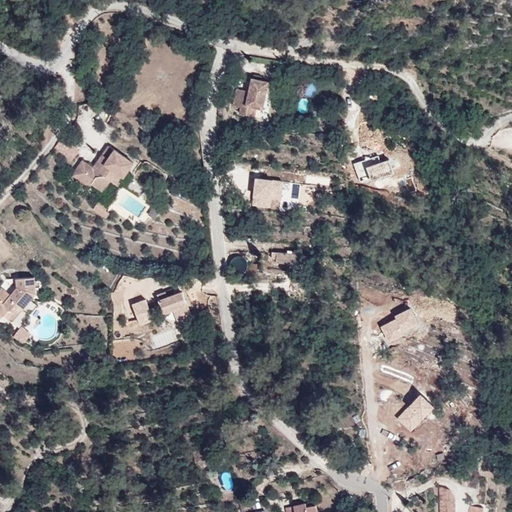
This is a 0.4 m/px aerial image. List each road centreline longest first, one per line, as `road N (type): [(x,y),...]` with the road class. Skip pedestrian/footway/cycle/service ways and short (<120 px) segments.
road 1 (unclassified): [(224,41),(210,131),(234,367),(252,400),(336,473),(375,487),(380,511)]
road 2 (unclassified): [(224,41),(402,73),(452,133),(484,138)]
road 3 (unclassified): [(0,47),(52,66),(91,14),(116,5),(224,41)]
